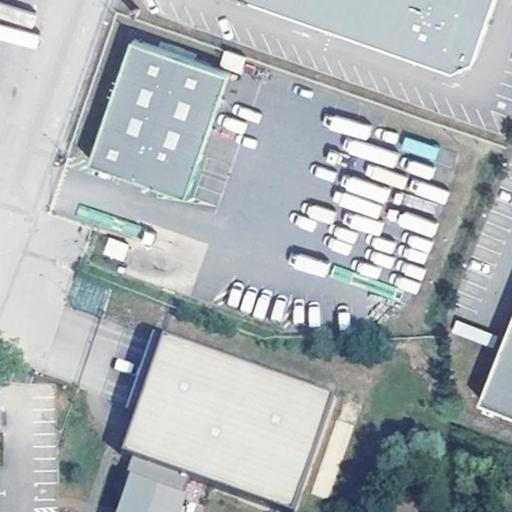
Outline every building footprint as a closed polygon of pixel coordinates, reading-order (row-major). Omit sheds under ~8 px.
[(248,0),(454,72),(475,62),(496,0),(248,0)] [(134,42),(92,164),(187,197),(230,76),(134,42)] [(246,58),(227,51),(222,66),(241,72),(246,58)] [(122,260),(127,243),(108,238),(103,255),(122,260)] [(511,306),(482,379),(511,391),(511,306)] [(294,511),(333,403),(162,343),(121,460),(131,464),(116,505),(123,507),(121,511),(179,511),(189,484),(269,511),(294,511)] [(333,478),(316,475),(312,495),(330,498),(333,478)]
